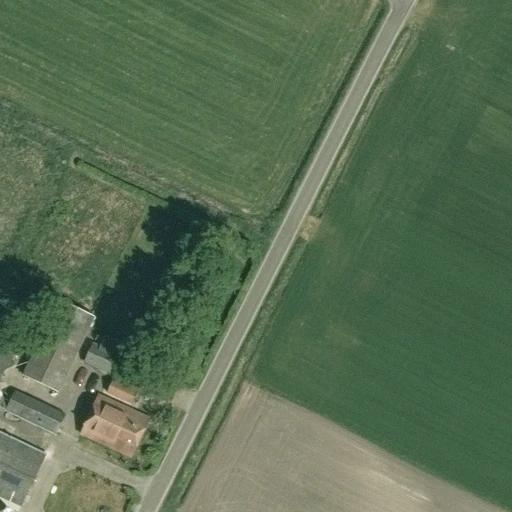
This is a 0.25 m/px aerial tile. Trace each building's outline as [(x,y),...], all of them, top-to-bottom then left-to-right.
[(57,393),(85,336),(95,318),(59,300),(49,319),(22,377),(57,393)] [(118,378),(126,359),(93,343),(83,363),(118,378)] [(0,380),(14,351),(0,344),(0,497),(21,507),(45,457),(0,435),(0,380)] [(131,404),(137,391),(113,380),(106,394),(131,404)] [(56,434),(64,415),(14,391),(5,411),(56,434)] [(132,458),(149,419),(98,396),(80,435),(132,458)]
